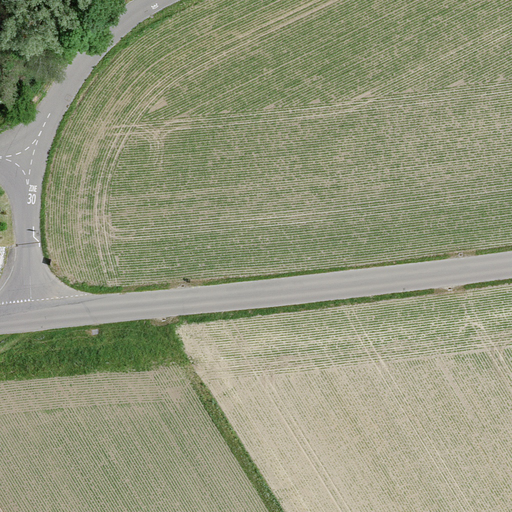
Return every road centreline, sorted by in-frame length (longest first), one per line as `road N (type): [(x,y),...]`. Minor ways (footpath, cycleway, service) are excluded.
road 1 (tertiary): [(511,266),(33,316)]
road 2 (residential): [(31,157),(71,75),(115,26),(154,0)]
road 3 (residential): [(33,316),(31,157)]
